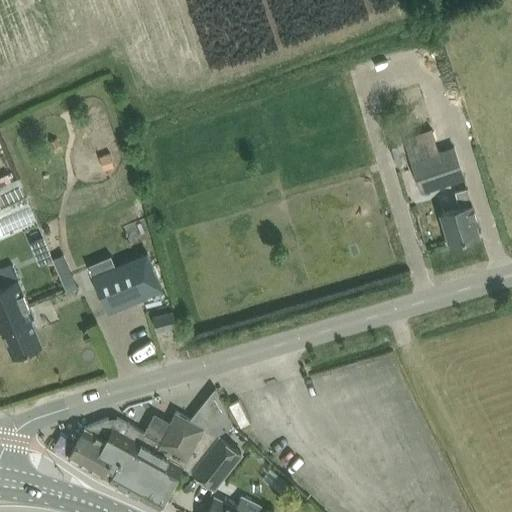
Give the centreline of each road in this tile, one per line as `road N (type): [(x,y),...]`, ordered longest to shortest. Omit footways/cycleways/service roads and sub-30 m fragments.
road 1 (tertiary): [(8,440),(29,422),(84,402),(511,276)]
road 2 (secondary): [(116,511),(0,483)]
